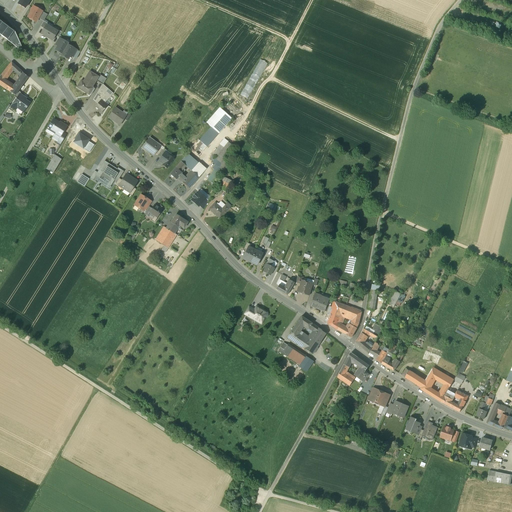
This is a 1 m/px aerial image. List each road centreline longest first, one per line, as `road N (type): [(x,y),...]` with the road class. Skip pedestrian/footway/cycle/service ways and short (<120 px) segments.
road 1 (unclassified): [(511,437),(402,384),(253,281),(102,138),(69,96)]
road 2 (track): [(0,325),(268,494)]
road 3 (track): [(96,387),(26,511)]
road 4 (track): [(511,267),(381,212)]
road 5 (track): [(334,375),(268,494)]
